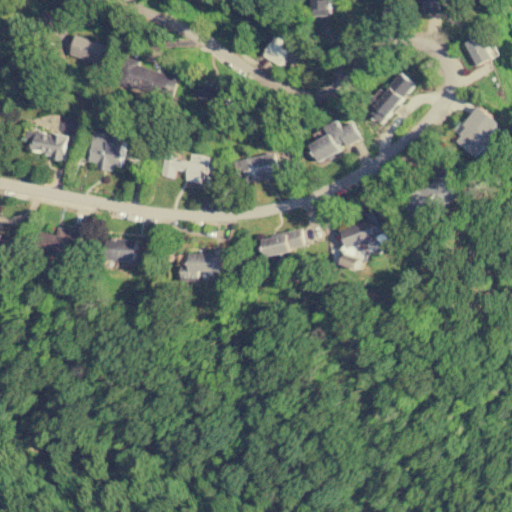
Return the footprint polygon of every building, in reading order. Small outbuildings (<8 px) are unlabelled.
[(316,0),(317,15),(333,15),(332,0),(316,0)] [(421,0),(422,12),(440,12),(439,0),(421,0)] [(288,49),(283,47),(288,34),(277,30),(266,58),(282,64),(288,49)] [(111,46),(75,34),(69,55),(104,66),(111,46)] [(467,42),(478,65),(494,57),(482,34),(467,42)] [(139,65),(141,60),(126,56),(118,83),(172,99),(178,77),(139,65)] [(416,84),(403,72),(384,94),(385,95),(370,112),(382,122),(416,84)] [(234,90),(206,76),(196,96),(224,110),(234,90)] [(503,127),(480,105),(458,129),(462,134),(457,140),(475,157),(503,127)] [(320,161),(345,150),(344,147),(362,139),(354,122),(343,127),(339,119),(326,126),(330,135),(311,144),(320,161)] [(65,159),(70,137),(27,127),(25,138),(33,140),(30,151),(65,159)] [(90,161),(99,163),(98,168),(112,171),(114,165),(122,167),(128,137),(97,130),(90,161)] [(187,180),(205,183),(210,157),(193,154),(191,161),(167,157),(163,175),(176,177),(177,170),(189,172),(187,180)] [(236,159),(239,183),(282,177),(278,154),(236,159)] [(464,193),(453,172),(423,188),(428,199),(439,193),(444,203),(464,193)] [(342,228),(347,242),(346,248),(347,252),(344,264),(360,269),(363,257),(356,256),(359,246),(378,239),(381,245),(396,239),(387,212),(376,209),(369,212),(366,220),(342,228)] [(49,233),(44,252),(75,260),(81,231),(60,226),(58,235),(49,233)] [(307,247),(303,229),(263,238),(267,256),(307,247)] [(0,262),(5,263),(6,254),(13,255),(16,238),(0,235),(0,262)] [(108,238),(107,260),(138,261),(138,239),(108,238)] [(227,271),(226,251),(191,252),(191,263),(183,263),(183,280),(201,280),(201,272),(227,271)]
